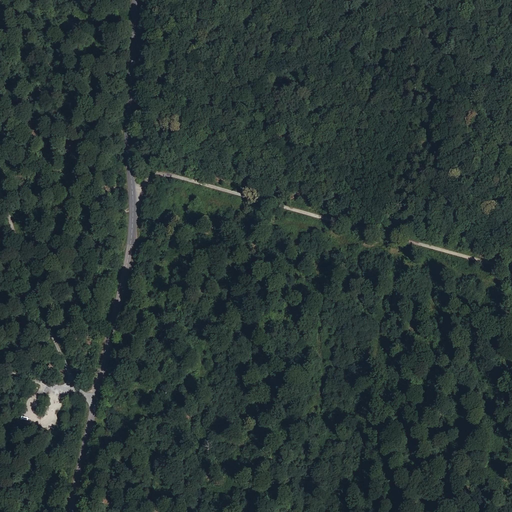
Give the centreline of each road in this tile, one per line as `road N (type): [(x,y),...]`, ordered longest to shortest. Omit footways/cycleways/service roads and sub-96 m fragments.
road 1 (tertiary): [(69,511),(129,242),(135,0)]
road 2 (track): [(159,174),(511,267)]
